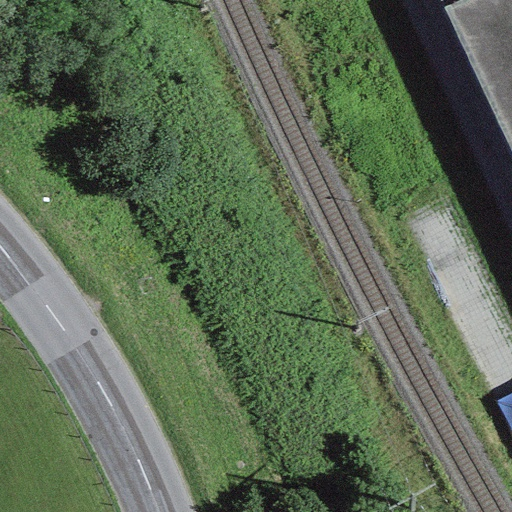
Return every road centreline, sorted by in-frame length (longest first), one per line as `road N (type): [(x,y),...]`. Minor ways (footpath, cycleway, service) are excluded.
road 1 (tertiary): [(0,250),(102,393),(159,511)]
road 2 (unknown): [(511,195),(419,0)]
